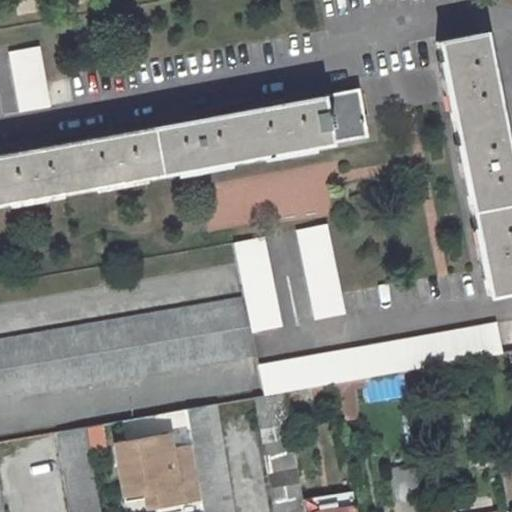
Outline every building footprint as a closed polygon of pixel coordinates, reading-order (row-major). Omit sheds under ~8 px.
[(511,185),(481,32),(435,41),(486,295),(511,290),(511,185)] [(20,112),(50,106),(39,46),(8,51),(20,112)] [(0,201),(330,142),(364,135),(356,89),(234,111),(0,153),(0,201)] [(315,320),(344,313),(326,224),(296,230),(315,320)] [(251,333),(280,326),(262,237),(233,242),(244,297),(251,333)] [(251,333),(244,297),(0,339),(0,399),(255,355),(251,333)] [(501,353),(496,323),(257,366),(263,395),(284,392),(304,388),(320,385),(333,383),(362,378),(426,366),(456,361),(481,357),(501,353)] [(457,370),(482,366),(481,357),(456,361),(457,370)] [(457,370),(456,361),(426,366),(428,376),(457,370)] [(362,378),(333,383),(336,399),(352,397),(351,388),(363,387),(362,378)] [(323,401),(336,399),(333,383),(320,385),(323,401)] [(320,385),(304,388),(307,404),(323,401),(320,385)] [(284,392),(287,408),(307,405),(307,404),(304,388),(284,392)] [(287,408),(284,392),(263,395),(254,397),(273,511),(304,511),(302,500),(287,408)] [(354,417),(352,397),(336,399),(339,420),(354,417)] [(202,511),(232,511),(215,404),(186,409),(202,511)] [(104,450),(100,424),(85,427),(90,453),(104,450)] [(70,511),(99,511),(90,453),(85,427),(57,431),(70,511)] [(199,499),(190,447),(170,450),(168,434),(113,443),(122,495),(154,490),(157,505),(179,502),(199,499)] [(511,456),(498,459),(507,510),(511,509),(511,456)] [(413,465),(389,468),(394,502),(418,498),(413,465)] [(157,505),(154,490),(122,495),(123,502),(144,498),(146,507),(157,505)] [(304,511),(325,511),(354,507),(351,492),(302,500),(304,511)] [(181,511),(179,502),(157,505),(157,511),(181,511)]
